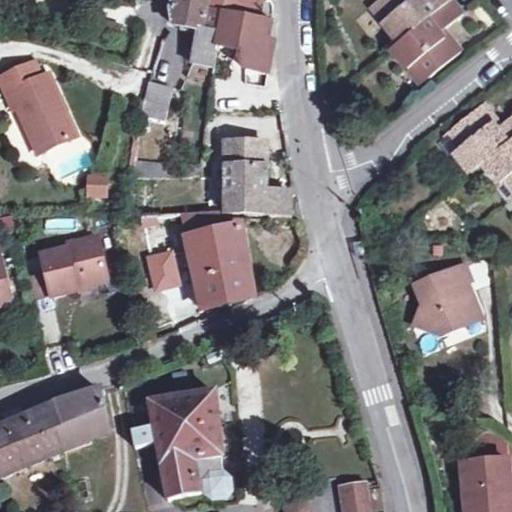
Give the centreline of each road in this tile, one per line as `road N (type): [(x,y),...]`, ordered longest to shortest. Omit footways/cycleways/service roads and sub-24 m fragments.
road 1 (unclassified): [(341,276),(0,414)]
road 2 (unclassified): [(412,511),(341,276)]
road 3 (residential): [(315,175),(366,161),(511,49)]
road 4 (unclassified): [(315,175),(290,0)]
